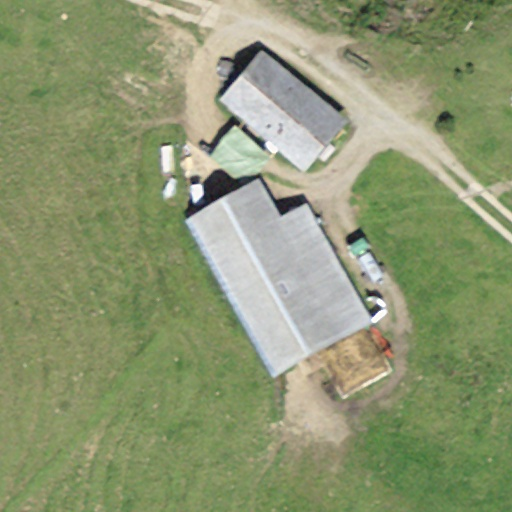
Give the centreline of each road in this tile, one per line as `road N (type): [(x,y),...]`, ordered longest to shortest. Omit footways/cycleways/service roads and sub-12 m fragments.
road 1 (track): [(511,233),(280,41),(163,0)]
road 2 (track): [(355,511),(422,359),(355,194),(386,129)]
